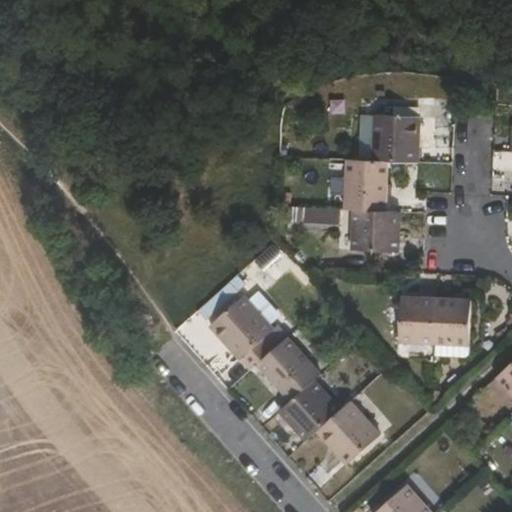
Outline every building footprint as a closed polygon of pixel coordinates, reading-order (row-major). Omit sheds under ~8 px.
[(421,115),(377,113),(375,158),(389,160),(420,161),(421,115)] [(389,160),(375,158),(349,157),(346,208),(354,208),(386,209),(389,160)] [(309,221),(339,223),(340,208),(310,206),(309,221)] [(399,250),(402,210),(386,209),(354,208),(352,248),(399,250)] [(246,294),(211,325),(250,368),(259,361),(288,334),(279,323),(275,325),(246,294)] [(400,339),(434,340),(436,297),(401,296),(400,339)] [(470,341),(472,298),(436,297),(434,340),(437,340),(470,341)] [(315,378),(321,372),(288,334),(259,361),(292,397),(315,378)] [(437,340),(434,340),(434,353),(464,354),(468,351),(468,342),(437,340)] [(511,360),(497,373),(511,389),(511,360)] [(292,397),(281,408),(306,438),(318,428),(341,406),(315,378),(292,397)] [(350,462),(382,432),(351,398),(341,406),(318,428),(350,462)] [(406,482),(374,511),(432,511),(434,511),(406,482)]
